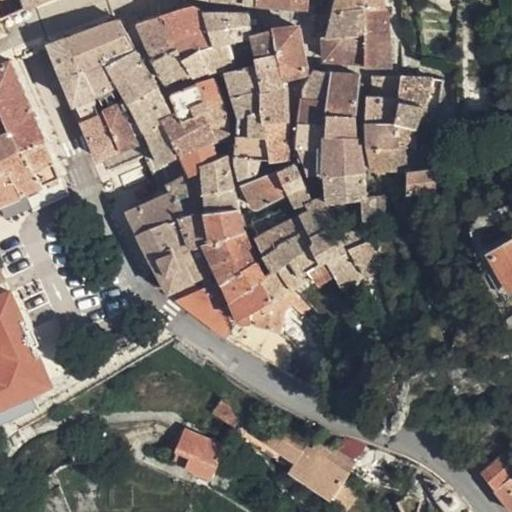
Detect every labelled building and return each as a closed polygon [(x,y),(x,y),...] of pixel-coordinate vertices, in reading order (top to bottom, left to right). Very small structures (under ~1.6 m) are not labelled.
[(19,0),(25,20),(38,14),(35,0),(19,0)] [(35,0),(38,14),(72,1),(71,0),(35,0)] [(178,0),(179,4),(201,9),(202,0),(178,0)] [(245,15),(245,0),(202,0),(201,9),(245,15)] [(295,0),(256,0),(255,16),(294,20),(295,0)] [(295,0),(294,20),(305,20),(306,0),(295,0)] [(381,0),(365,0),(339,5),(333,28),(382,23),(381,0)] [(163,27),(181,66),(205,58),(212,57),(205,27),(198,20),(163,27)] [(384,51),(382,23),(333,28),(327,48),(361,50),(384,51)] [(205,27),(212,57),(235,52),(228,26),(205,27)] [(254,48),(249,26),(228,26),(235,52),(254,48)] [(138,36),(155,74),(181,66),(163,27),(138,36)] [(137,66),(118,33),(66,50),(81,83),(93,77),(104,73),(107,79),(137,66)] [(274,43),(279,68),(283,90),(305,84),(296,41),(274,43)] [(274,43),(254,48),(256,73),(279,68),(274,43)] [(256,73),(254,48),(235,52),(212,57),(205,58),(213,82),(224,80),(255,73),(256,73)] [(361,64),(361,50),(327,48),(323,48),(322,72),(361,75),(361,64)] [(66,50),(50,58),(64,90),(81,83),(66,50)] [(361,64),(384,65),(384,51),(361,50),(361,64)] [(205,58),(181,66),(190,84),(193,89),(213,82),(205,58)] [(361,79),(385,82),(384,65),(361,64),(361,75),(361,79)] [(106,125),(121,118),(131,113),(121,97),(147,82),(137,66),(107,79),(104,73),(93,77),(105,106),(109,104),(111,108),(101,114),(106,125)] [(181,66),(155,74),(167,94),(190,84),(181,66)] [(285,99),(283,90),(279,68),(256,73),(255,73),(256,77),(262,104),(285,99)] [(0,115),(5,113),(19,140),(28,160),(45,152),(11,74),(0,79),(0,115)] [(105,106),(93,77),(81,83),(64,90),(79,124),(97,115),(95,111),(105,106)] [(231,108),(232,111),(262,104),(256,77),(225,84),(231,108)] [(121,97),(131,113),(158,99),(147,82),(121,97)] [(303,110),(330,114),(331,106),(332,87),(314,83),(304,102),(303,110)] [(355,97),(356,89),(332,87),(331,106),(354,107),(355,97)] [(369,88),(369,111),(367,110),(385,113),(385,89),(369,88)] [(385,89),(385,113),(398,116),(399,90),(385,89)] [(399,90),(398,116),(421,119),(424,120),(430,92),(399,90)] [(224,115),(215,93),(198,98),(208,123),(224,115)] [(170,108),(178,124),(183,135),(208,123),(198,98),(170,108)] [(146,142),(164,132),(174,126),(158,99),(131,113),(121,118),(137,156),(149,150),(146,142)] [(232,111),(238,128),(268,132),(286,132),(285,99),(262,104),(232,111)] [(331,106),(330,114),(328,138),(327,149),(354,150),(352,124),(354,107),(331,106)] [(300,136),(328,138),(330,114),(303,110),(300,136)] [(396,139),(398,116),(385,113),(367,110),(365,136),(396,139)] [(0,149),(19,140),(5,113),(0,115),(0,149)] [(190,187),(192,185),(201,180),(218,173),(208,155),(228,146),(224,115),(208,123),(183,135),(178,124),(174,126),(164,132),(181,168),(190,187)] [(398,116),(396,139),(415,141),(417,134),(421,119),(398,116)] [(106,125),(121,163),(137,156),(121,118),(106,125)] [(106,125),(83,135),(100,172),(121,163),(106,125)] [(268,132),(238,128),(236,150),(268,151),(268,132)] [(164,132),(146,142),(149,150),(159,179),(181,168),(164,132)] [(268,151),(268,173),(286,172),(286,132),(268,132),(268,151)] [(327,151),(327,149),(328,138),(300,136),(299,149),(327,151)] [(398,181),(402,176),(416,173),(415,141),(396,139),(365,136),(366,157),(372,182),(398,181)] [(19,140),(0,149),(0,189),(16,183),(25,204),(44,195),(28,160),(19,140)] [(298,162),(326,163),(327,151),(299,149),(298,162)] [(327,151),(326,163),(326,166),(359,165),(357,150),(354,150),(327,149),(327,151)] [(268,151),(236,150),(234,171),(259,173),(268,173),(268,151)] [(28,160),(44,195),(61,188),(45,152),(28,160)] [(324,186),(326,166),(326,163),(298,162),(307,188),(324,186)] [(324,186),(362,183),(359,165),(326,166),(324,186)] [(211,206),(232,201),(227,169),(218,173),(201,180),(211,206)] [(254,188),(256,185),(257,181),(259,173),(234,171),(239,192),(254,188)] [(288,206),(304,198),(295,179),(279,185),(288,206)] [(407,206),(435,202),(433,182),(408,184),(407,206)] [(0,215),(25,204),(16,183),(0,189),(0,215)] [(326,209),(327,215),(329,219),(365,210),(365,209),(362,183),(324,186),(326,209)] [(216,229),(192,185),(190,187),(168,199),(173,206),(186,229),(200,253),(204,260),(227,251),(216,229)] [(244,199),(255,223),(288,206),(279,185),(244,199)] [(308,216),(312,214),(304,198),(288,206),(296,220),(308,216)] [(219,228),(238,222),(233,205),(232,201),(211,206),(219,228)] [(140,248),(186,229),(173,206),(128,224),(140,248)] [(365,209),(365,210),(369,232),(384,233),(384,209),(365,209)] [(315,213),(319,219),(324,216),(322,211),(315,213)] [(310,220),(311,223),(319,219),(315,213),(312,214),(308,216),(310,220)] [(327,215),(324,216),(319,219),(311,223),(302,227),(320,264),(344,252),(342,248),(329,219),(327,215)] [(216,229),(227,251),(244,244),(238,222),(219,228),(216,229)] [(349,264),(348,262),(344,252),(320,264),(302,227),(256,252),(257,254),(262,263),(273,283),(291,274),(300,290),(308,286),(349,264)] [(186,229),(140,248),(158,282),(200,253),(186,229)] [(365,238),(342,248),(344,252),(348,262),(372,255),(365,238)] [(402,248),(393,239),(385,239),(378,253),(380,266),(406,263),(402,248)] [(227,251),(204,260),(216,285),(221,297),(255,276),(252,268),(258,265),(262,263),(257,254),(255,255),(249,258),(244,244),(227,251)] [(216,285),(204,260),(200,253),(158,282),(170,306),(216,285)] [(380,266),(378,253),(372,255),(348,262),(349,264),(361,290),(383,282),(380,266)] [(436,260),(427,264),(435,281),(443,278),(436,260)] [(511,260),(496,271),(511,299),(511,260)] [(349,264),(308,286),(318,301),(332,290),(339,302),(361,290),(349,264)] [(273,283),(262,289),(227,310),(230,323),(240,331),(251,332),(254,325),(291,303),(305,295),(300,290),(291,274),(273,283)] [(221,297),(227,310),(262,289),(255,276),(221,297)] [(230,323),(227,310),(221,297),(216,285),(170,306),(230,346),(240,331),(230,323)] [(307,318),(291,303),(254,325),(251,332),(254,334),(252,337),(279,346),(287,324),(298,318),(301,322),(307,318)] [(5,438),(10,436),(28,419),(37,415),(33,407),(32,405),(54,395),(12,305),(0,310),(0,427),(1,427),(5,438)] [(254,334),(251,332),(240,331),(230,346),(288,380),(299,361),(279,346),(252,337),(254,334)] [(377,378),(367,374),(356,401),(365,405),(377,378)] [(33,407),(36,406),(54,397),(54,395),(32,405),(33,407)] [(215,422),(240,436),(241,432),(242,427),(238,420),(234,415),(230,409),(225,405),(215,422)] [(42,421),(36,406),(33,407),(37,415),(28,419),(10,436),(42,421)] [(337,507),(346,493),(355,478),(320,461),(320,456),(278,429),(265,450),(300,472),(295,481),(337,507)] [(320,456),(355,478),(362,467),(323,444),(320,449),(320,456)] [(300,472),(265,450),(259,459),(295,481),(300,472)] [(197,454),(191,477),(215,488),(223,463),(197,454)] [(320,456),(320,461),(355,478),(320,456)] [(511,467),(507,461),(478,485),(503,511),(509,511),(511,510),(511,467)] [(223,463),(215,488),(235,498),(244,470),(223,463)] [(346,493),(337,507),(345,511),(354,511),(361,502),(346,493)]
